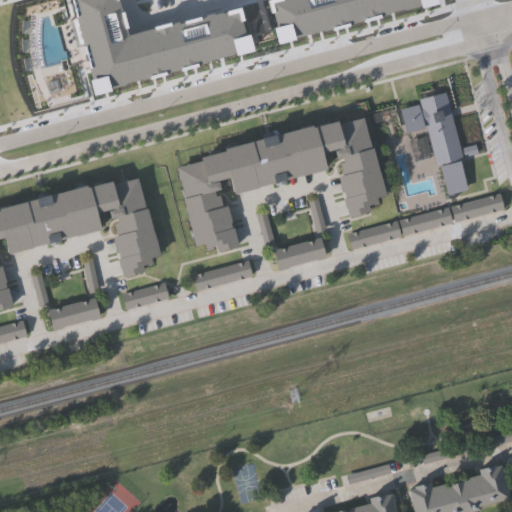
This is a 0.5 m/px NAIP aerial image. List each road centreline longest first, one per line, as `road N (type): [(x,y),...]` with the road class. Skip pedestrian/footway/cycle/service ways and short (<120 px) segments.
road 1 (tertiary): [(472,22),(0,146)]
road 2 (tertiary): [(0,172),(404,63)]
